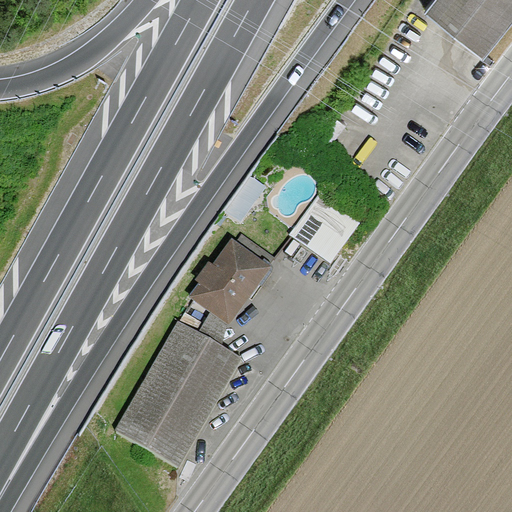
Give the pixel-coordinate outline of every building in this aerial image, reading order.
[(511,18),(511,0),(431,0),(425,8),(484,54),(511,18)] [(252,202),(241,194),(231,211),(241,218),(246,211),(252,202)] [(357,224),(320,198),(295,233),(292,237),(292,238),(329,263),(336,255),(357,224)] [(274,259),(242,236),(233,248),(232,248),(215,271),(211,269),(199,286),(191,281),(183,292),(194,300),(228,325),(256,286),(261,290),(271,276),(272,274),(272,271),(271,268),(269,266),(274,259)] [(219,348),(178,324),(115,433),(178,470),(241,361),(219,348)]
